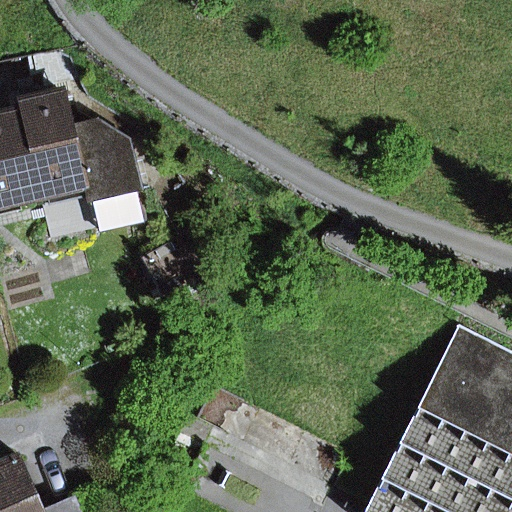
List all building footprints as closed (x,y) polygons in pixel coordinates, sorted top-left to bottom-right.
[(21,104),(36,100),(33,88),(18,91),(21,104)] [(45,187),(84,179),(72,127),(64,94),(36,100),(21,104),(23,112),(0,116),(0,204),(47,195),(45,187)] [(72,127),(84,179),(86,186),(89,205),(92,204),(141,194),(131,143),(100,122),(72,127)] [(45,187),(47,195),(86,186),(84,179),(45,187)] [(98,233),(147,224),(141,194),(92,204),(98,233)] [(144,259),(164,295),(216,266),(197,230),(144,259)] [(366,510),(370,511),(511,511),(511,352),(459,326),(366,510)] [(0,511),(41,511),(18,459),(0,466),(0,511)] [(79,511),(74,499),(45,511),(79,511)]
